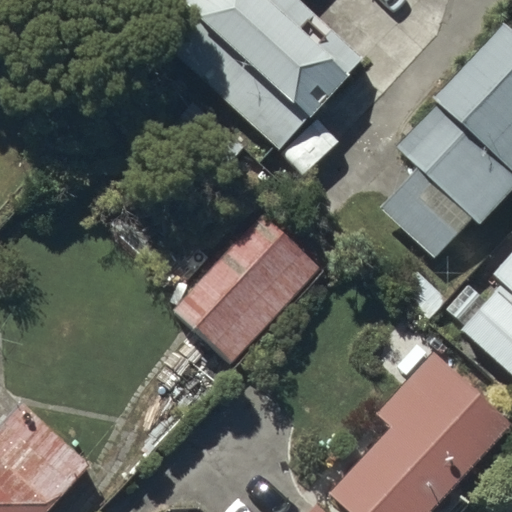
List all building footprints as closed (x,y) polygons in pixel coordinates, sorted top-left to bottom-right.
[(183,0),(153,33),(278,149),(361,60),(296,0),(183,0)] [(511,32),(504,26),(395,148),(417,167),(380,208),(436,258),(470,220),(478,228),(511,190),(511,32)] [(239,149),(190,104),(172,124),(221,168),(239,149)] [(263,213),(173,309),(231,364),(321,268),(263,213)] [(511,249),(493,271),(501,282),(459,328),(511,375),(511,249)] [(481,298),(466,285),(445,308),(460,322),(481,298)] [(429,511),(511,426),(433,352),(375,413),(391,428),(329,493),(349,511),(429,511)] [(0,511),(49,511),(92,468),(25,405),(0,431),(0,511)]
